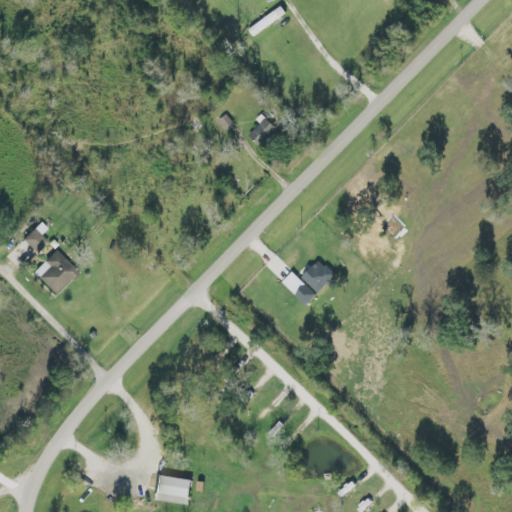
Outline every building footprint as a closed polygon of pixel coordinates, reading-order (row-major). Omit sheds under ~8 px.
[(286,15),(281,8),(248,30),(252,37),(286,15)] [(219,121),(226,129),(231,124),(225,117),(219,121)] [(278,131),(263,118),(246,136),(261,150),(278,131)] [(24,239),(35,253),(46,245),(35,231),(24,239)] [(54,296),(77,273),(55,251),(33,274),(54,296)] [(188,507),(192,482),(156,476),(152,501),(188,507)]
